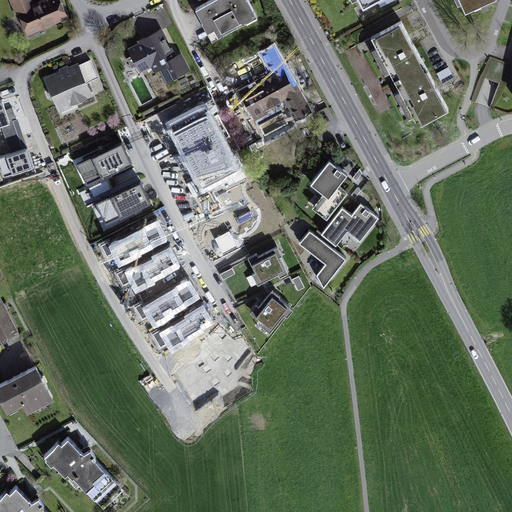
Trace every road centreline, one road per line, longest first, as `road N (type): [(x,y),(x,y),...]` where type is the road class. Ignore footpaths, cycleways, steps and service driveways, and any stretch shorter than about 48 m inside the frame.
road 1 (tertiary): [(511,419),(391,187)]
road 2 (tertiary): [(391,187),(289,0)]
road 3 (residential): [(423,0),(447,43),(474,53),(487,48),(506,0)]
road 4 (unknown): [(172,0),(199,63),(232,77),(261,64)]
road 5 (residential): [(391,187),(511,126)]
